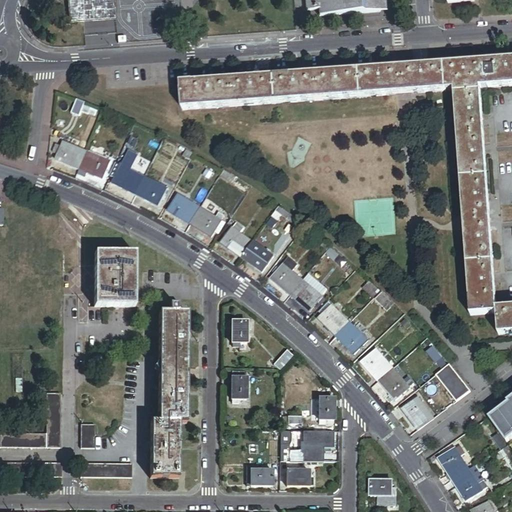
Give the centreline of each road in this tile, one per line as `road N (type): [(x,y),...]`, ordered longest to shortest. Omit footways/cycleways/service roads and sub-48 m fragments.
road 1 (residential): [(426,35),(47,60)]
road 2 (residential): [(218,275),(148,229),(0,168)]
road 3 (residential): [(218,275),(207,502)]
road 4 (residential): [(207,502),(0,500)]
road 5 (residential): [(363,405),(309,347),(218,275)]
road 6 (residential): [(348,501),(207,502)]
road 7 (residential): [(405,459),(511,379)]
